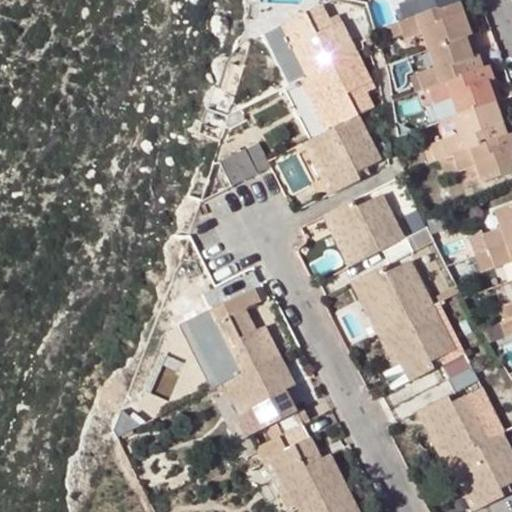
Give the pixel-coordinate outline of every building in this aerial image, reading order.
[(414,0),(416,4),(398,11),(401,22),(455,3),(461,1),(460,0),(414,0)] [(389,45),(420,34),(426,51),(467,37),(455,3),(401,22),(383,29),(389,45)] [(332,28),(321,5),(279,26),(306,79),(357,53),(341,23),(332,28)] [(279,26),(273,29),(300,82),(306,79),(279,26)] [(433,71),(416,77),(421,91),(478,70),(467,37),(426,51),(433,71)] [(374,107),(364,89),(372,83),(357,53),(306,79),(332,128),(358,115),(374,107)] [(490,104),(497,102),(486,68),(478,70),(421,91),(413,93),(418,109),(449,99),(455,116),(490,104)] [(421,91),(416,77),(408,79),(413,93),(421,91)] [(306,79),(300,82),(326,132),(332,128),(306,79)] [(426,147),(428,151),(432,164),(436,162),(502,139),(490,104),(455,116),(449,118),(456,137),(426,147)] [(242,111),(226,117),(223,127),(231,131),(247,122),(242,111)] [(358,173),(367,168),(381,161),(358,115),(332,128),(326,132),(308,141),(335,192),(361,179),(361,178),(358,173)] [(481,186),(511,175),(511,145),(509,136),(502,139),(436,162),(442,179),(473,168),(481,186)] [(335,192),(308,141),(301,144),(328,196),(335,192)] [(257,143),(219,164),(231,187),(269,166),(257,143)] [(432,164),(428,151),(412,157),(417,170),(432,164)] [(358,173),(361,178),(369,173),(367,168),(358,173)] [(381,195),(356,207),(352,200),(328,212),(353,263),(381,249),(402,238),(381,195)] [(472,259),(511,244),(511,208),(492,216),(498,235),(482,241),(480,235),(466,240),(472,259)] [(353,263),(328,212),(320,216),(322,219),(347,266),(353,263)] [(402,238),(381,249),(389,263),(432,241),(426,226),(402,238)] [(511,244),(472,259),(478,275),(510,263),(511,269),(511,244)] [(356,279),(382,330),(430,304),(408,261),(385,273),(381,266),(356,279)] [(382,330),(356,279),(350,282),(376,333),(382,330)] [(254,289),(198,317),(230,381),(277,357),(262,327),(253,331),(243,312),(261,303),(254,289)] [(429,361),(453,349),(430,304),(382,330),(407,381),(433,368),(429,361)] [(230,381),(198,317),(191,320),(223,384),(230,381)] [(511,319),(497,325),(502,340),(511,336),(511,319)] [(376,333),(401,384),(407,381),(382,330),(376,333)] [(446,379),(470,366),(463,352),(439,365),(446,379)] [(277,357),(230,381),(257,433),(264,428),(271,440),(278,437),(302,425),(309,421),(303,408),(295,412),(284,391),(293,387),(277,357)] [(470,366),(446,379),(454,392),(477,380),(470,366)] [(230,381),(223,384),(250,436),(257,433),(230,381)] [(497,434),(501,432),(504,431),(480,387),(475,390),(497,434)] [(446,460),(452,456),(497,434),(475,390),(451,402),(447,395),(422,407),(446,460)] [(446,460),(422,407),(414,411),(440,462),(446,460)] [(119,411),(110,434),(113,440),(140,427),(119,411)] [(271,440),(256,448),(262,460),(269,457),(295,509),(343,485),(328,455),(319,459),(302,425),(278,437),(271,440)] [(511,453),(501,432),(497,434),(452,456),(477,507),(502,495),(499,489),(511,481),(511,453)] [(446,460),(471,511),(477,507),(452,456),(446,460)] [(288,511),(295,509),(269,457),(262,460),(288,511)] [(357,511),(343,485),(295,509),(296,511),(357,511)]
